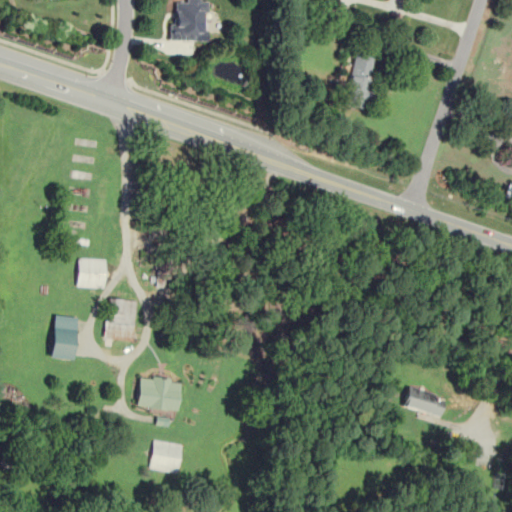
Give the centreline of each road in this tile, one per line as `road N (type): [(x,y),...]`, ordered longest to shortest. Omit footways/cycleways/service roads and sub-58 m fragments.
road 1 (secondary): [(56,85),(511,243)]
road 2 (residential): [(479,0),(411,208)]
